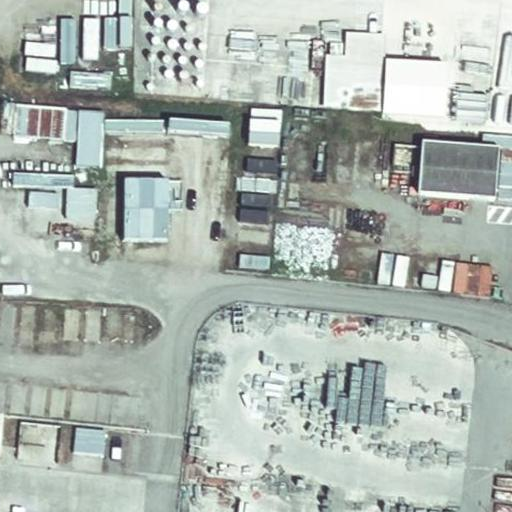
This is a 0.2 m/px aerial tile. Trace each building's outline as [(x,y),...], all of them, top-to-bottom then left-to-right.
[(493,0),(462,0),(461,15),(491,18),(493,0)] [(345,29),(344,41),(323,40),(320,108),(382,111),(386,31),(345,29)] [(408,41),(404,71),(435,75),(436,69),(457,71),(459,52),(436,49),(435,57),(431,56),(432,44),(408,41)] [(72,165),(100,166),(103,109),(14,105),(13,135),(74,138),(72,165)] [(496,156),(418,150),(414,202),(492,208),(496,156)] [(34,178),(33,231),(95,233),(97,179),(34,178)] [(411,289),(436,291),(439,259),(413,257),(411,289)] [(451,294),(489,299),(493,266),(455,261),(451,294)] [(73,453),(103,455),(105,429),(75,427),(73,453)] [(511,511),(511,487),(511,496),(497,494),(495,511),(511,511)]
